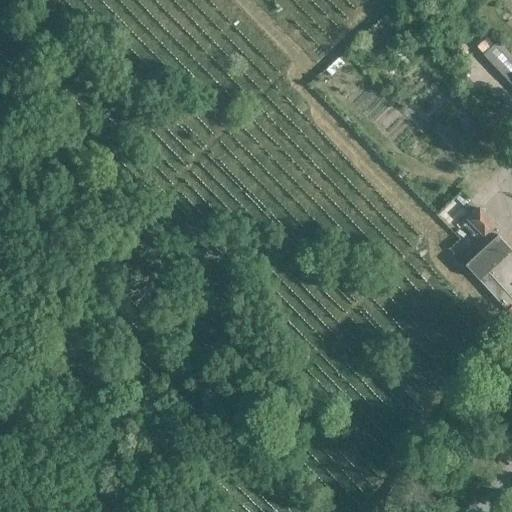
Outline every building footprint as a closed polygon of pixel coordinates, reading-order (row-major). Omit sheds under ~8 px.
[(400,36),(385,48),(403,69),(417,57),(400,36)] [(511,84),(511,57),(497,41),(482,55),(510,85),(511,84)] [(452,209),(431,228),(445,244),(466,225),(452,209)] [(479,210),(469,219),(484,233),(493,224),(479,210)] [(465,266),(478,279),(505,308),(511,301),(511,254),(510,252),(511,251),(497,236),(465,266)] [(506,422),(489,402),(474,414),(492,434),(506,422)] [(455,480),(437,460),(423,472),(440,492),(455,480)]
